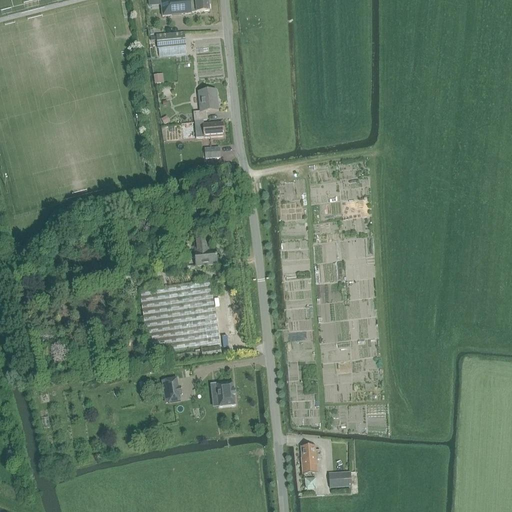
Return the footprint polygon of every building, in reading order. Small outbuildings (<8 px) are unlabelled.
[(152,0),(154,18),(162,17),(175,16),(191,15),(191,14),(209,13),(208,0),(152,0)] [(193,24),(192,15),(182,17),(183,25),(193,24)] [(185,47),(186,47),(184,33),(156,36),(157,50),(158,50),(159,57),(185,54),(185,47)] [(154,84),(163,83),(162,73),(153,74),(154,84)] [(194,113),(195,122),(203,121),(206,121),(205,113),(218,111),(216,91),(198,93),(200,112),(194,113)] [(203,121),(195,122),(196,139),(223,137),(222,124),(203,125),(203,121)] [(183,124),(184,137),(192,136),(191,123),(183,124)] [(160,125),(161,137),(180,136),(180,124),(160,125)] [(205,160),(220,159),(219,148),(205,149),(205,160)] [(334,165),(310,166),(311,199),(328,198),(328,200),(335,200),(334,165)] [(340,179),(340,188),(351,188),(351,195),(358,195),(358,185),(363,185),(363,179),(340,179)] [(300,200),(279,201),(280,230),(287,230),(286,228),(292,228),(291,222),(301,222),(300,200)] [(299,237),(306,234),(301,223),(297,224),(300,230),(296,232),(299,237)] [(196,267),(217,265),(216,251),(209,252),(207,239),(194,240),(195,253),(194,253),(196,267)] [(308,280),(282,282),(284,321),(289,321),(290,339),(310,338),(309,304),(310,304),(308,280)] [(139,292),(149,355),(220,345),(210,281),(139,292)] [(201,350),(201,352),(202,360),(202,361),(221,358),(220,347),(201,350)] [(183,364),(202,360),(201,352),(182,355),(183,364)] [(177,379),(165,381),(168,404),(180,402),(177,379)] [(233,383),(216,385),(218,408),(236,406),(235,397),(235,396),(234,393),(235,393),(235,392),(234,392),(233,383)] [(301,459),(301,464),(302,475),(317,474),(316,461),(321,460),(320,451),(316,451),(315,447),(300,448),(301,459)] [(330,489),(351,488),(351,473),(329,474),(330,489)] [(304,478),(305,489),(315,489),(314,478),(304,478)]
